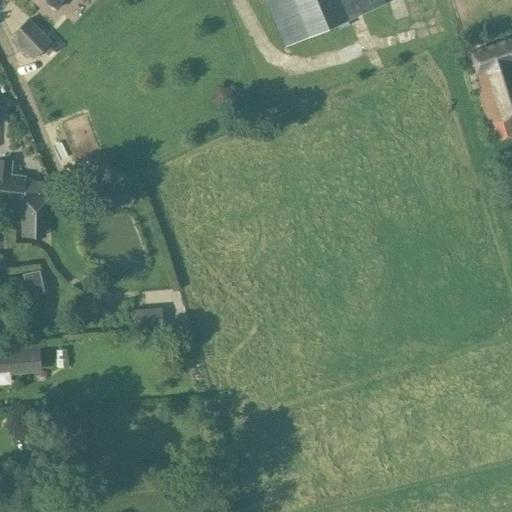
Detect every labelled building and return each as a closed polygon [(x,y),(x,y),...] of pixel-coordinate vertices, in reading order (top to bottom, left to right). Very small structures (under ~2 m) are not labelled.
[(46,0),(56,9),(64,0),(46,0)] [(385,2),(383,0),(264,0),(285,47),(385,2)] [(52,40),(29,17),(10,36),(33,59),(52,40)] [(511,115),(511,37),(470,51),(492,122),(511,115)] [(90,183),(103,177),(94,157),(81,163),(90,183)] [(0,190),(24,193),(26,175),(12,174),(13,160),(0,159),(0,190)] [(21,197),(21,218),(46,219),(46,200),(45,197),(21,197)] [(37,270),(20,274),(25,296),(42,292),(37,270)] [(0,296),(17,294),(16,279),(0,280),(0,296)] [(107,316),(107,308),(99,308),(99,317),(107,316)] [(163,326),(162,311),(133,314),(134,329),(163,326)] [(39,347),(8,350),(8,352),(10,372),(10,374),(42,372),(39,347)] [(67,349),(57,350),(59,368),(69,367),(67,349)]
